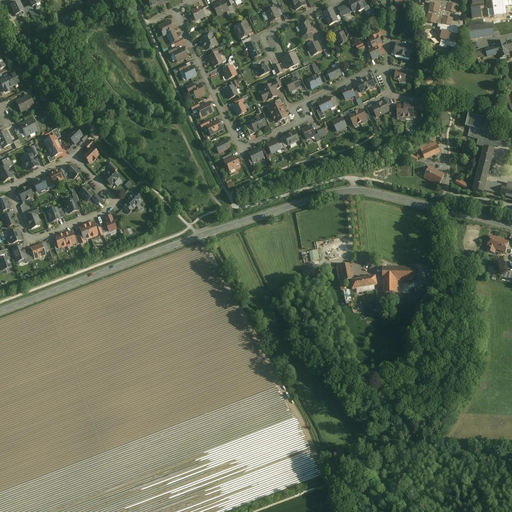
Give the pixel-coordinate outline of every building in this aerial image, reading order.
[(161,0),(148,0),(150,8),(159,6),(158,6),(161,5),(161,6),(163,5),(163,4),(161,0)] [(290,0),(295,11),(306,6),(302,0),(290,0)] [(363,0),(355,0),(349,3),(353,12),(353,13),(357,11),(358,13),(364,10),(363,7),(366,5),(363,0)] [(443,0),(440,0),(418,0),(426,2),(425,4),(430,5),(426,22),(442,26),(443,25),(450,27),(452,20),(449,19),(450,12),(455,14),(458,1),(454,0),(450,0),(449,3),(442,2),(443,0)] [(469,0),(472,19),(481,18),(480,9),(484,9),(482,0),(469,0)] [(492,2),(493,10),(488,10),(488,17),(494,16),(494,17),(498,17),(505,16),(505,15),(506,15),(504,7),(503,7),(503,0),(501,1),(492,2)] [(223,2),(219,4),(220,4),(218,5),(212,7),(216,13),(218,12),(219,14),(222,12),(223,13),(225,12),(227,11),(226,9),(223,2)] [(18,3),(11,6),(14,12),(15,16),(23,12),(18,3)] [(349,4),(342,8),(346,15),(353,12),(349,4)] [(231,6),(226,9),(227,11),(225,12),(228,18),(235,14),(231,6)] [(208,7),(201,11),(205,17),(204,17),(205,18),(211,15),(208,7)] [(346,15),(342,8),(338,10),(341,17),(346,15)] [(197,9),(194,10),(191,12),(193,17),(193,19),(195,20),(195,21),(199,19),(199,20),(204,17),(205,17),(201,11),(200,9),(198,10),(197,9)] [(274,9),(265,13),(270,23),(279,18),(276,12),(275,9),(274,9)] [(331,9),(323,14),(329,26),(337,22),(331,9)] [(307,22),(298,27),(299,27),(301,30),(300,32),(303,36),(303,37),(310,33),(312,32),(310,29),(311,28),(310,27),(309,27),(307,22)] [(170,23),(159,28),(163,37),(166,36),(171,45),(178,41),(173,32),(174,32),(170,23)] [(245,23),(235,27),(239,34),(237,35),(239,40),(240,40),(248,36),(251,35),(245,23)] [(492,25),(468,28),(470,40),(493,37),(492,25)] [(347,27),(341,30),(342,33),(335,36),(338,41),(337,41),(339,47),(348,42),(346,38),(351,36),(347,27)] [(310,33),(303,37),(303,36),(302,37),(304,41),(312,37),(310,33)] [(209,36),(200,41),(204,49),(205,48),(206,51),(217,46),(212,37),(211,35),(209,36)] [(248,36),(240,40),(242,45),(251,41),(248,36)] [(372,39),(369,40),(373,47),(373,48),(380,45),(381,45),(377,38),(377,36),(372,39)] [(505,42),(496,45),(496,48),(498,54),(500,60),(505,59),(504,57),(509,56),(508,53),(511,51),(511,48),(510,42),(505,43),(505,42)] [(317,43),(308,47),(313,57),(322,52),(317,43)] [(255,44),(247,48),(252,59),(261,55),(255,44)] [(362,44),(359,45),(359,46),(356,47),(358,52),(364,49),(362,44)] [(407,47),(396,44),(396,48),(394,55),(409,58),(410,55),(412,55),(412,50),(411,50),(412,48),(407,47)] [(496,48),(485,51),(486,54),(487,58),(498,54),(496,48)] [(370,52),(369,52),(373,61),(381,57),(378,50),(377,49),(370,52)] [(171,55),(176,66),(187,60),(182,50),(171,55)] [(485,51),(475,54),(477,59),(486,56),(485,55),(486,54),(485,51)] [(212,55),(208,57),(213,68),(222,64),(218,55),(217,53),(212,55)] [(294,54),(287,57),(287,56),(281,59),(282,61),(284,60),(286,64),(287,64),(289,68),(292,66),(292,68),(299,65),(294,54)] [(286,64),(284,60),(282,61),(281,59),(280,60),(285,69),(287,68),(287,69),(289,68),(287,64),(286,64)] [(230,67),(223,71),(227,80),(235,76),(234,73),(234,71),(238,69),(234,61),(229,64),(230,67)] [(339,62),(335,64),(337,68),(339,72),(343,70),(339,62)] [(185,65),(178,69),(180,73),(183,72),(182,72),(187,69),(185,65)] [(266,65),(256,70),(260,77),(269,73),(266,65)] [(278,65),(272,68),(276,76),(282,73),(278,65)] [(187,69),(182,72),(183,72),(187,81),(196,76),(191,67),(187,69)] [(337,68),(327,73),(331,81),(341,76),(339,72),(337,68)] [(415,71),(407,69),(406,74),(406,76),(415,78),(415,71)] [(406,74),(396,71),(394,80),(398,81),(399,83),(401,82),(404,83),(406,76),(406,74)] [(297,72),(291,75),(293,80),(295,79),(296,81),(300,79),(297,72)] [(18,73),(14,75),(10,77),(14,86),(23,82),(18,73)] [(317,76),(307,81),(309,85),(309,87),(310,89),(311,89),(312,90),(322,85),(317,76)] [(10,77),(0,81),(0,83),(4,91),(14,86),(10,77)] [(370,78),(367,80),(367,79),(365,81),(364,82),(368,91),(371,89),(371,88),(374,86),(371,80),(370,78)] [(293,80),(285,84),(287,88),(286,89),(288,92),(289,92),(289,93),(299,88),(296,81),(295,79),(293,80)] [(278,80),(272,83),(273,85),(276,90),(282,87),(278,80)] [(362,82),(359,83),(360,84),(357,85),(358,87),(361,93),(363,92),(364,92),(368,91),(364,82),(362,82)] [(192,84),(185,87),(188,94),(192,92),(191,89),(194,88),(192,84)] [(200,86),(195,88),(194,88),(191,89),(192,92),(196,99),(204,95),(200,85),(199,86),(200,86)] [(266,88),(263,90),(264,92),(263,93),(265,96),(261,98),(263,102),(267,100),(267,101),(270,100),(271,100),(273,99),(273,98),(277,97),(276,97),(274,92),(274,91),(276,90),(273,85),(269,87),(268,85),(265,87),(266,88)] [(230,88),(225,91),(226,93),(225,95),(227,95),(229,100),(237,96),(234,89),(233,87),(230,88)] [(350,88),(341,92),(346,101),(354,97),(355,97),(353,94),(350,88)] [(25,98),(16,103),(21,113),(33,106),(29,96),(25,98)] [(241,98),(233,102),(235,107),(241,104),(243,103),(241,98)] [(335,98),(330,101),(333,107),(334,106),(335,108),(339,106),(335,98)] [(329,99),(318,104),(322,113),(322,112),(326,110),(327,111),(329,110),(329,108),(333,107),(330,101),(329,99)] [(386,104),(385,102),(384,102),(385,103),(382,104),(382,103),(378,105),(383,114),(389,112),(387,107),(386,104)] [(199,108),(196,110),(198,113),(197,113),(197,114),(198,117),(199,117),(200,117),(201,119),(202,119),(206,117),(206,116),(213,113),(208,104),(199,108)] [(235,107),(233,108),(234,108),(234,109),(233,110),(235,113),(236,113),(238,116),(237,116),(237,117),(246,113),(246,112),(245,113),(244,111),(245,110),(243,106),(242,106),(241,104),(235,107)] [(276,106),(275,107),(274,106),(272,107),(272,108),(271,108),(272,110),(270,111),(269,112),(272,117),(284,111),(282,108),(281,107),(280,105),(280,104),(276,106)] [(378,105),(375,107),(372,108),(373,111),(374,113),(376,118),(377,118),(377,117),(383,114),(378,105)] [(413,105),(404,105),(404,106),(402,106),(402,107),(397,107),(397,117),(401,117),(401,119),(406,119),(406,116),(413,116),(413,105)] [(284,111),(272,117),(274,122),(275,122),(277,121),(278,123),(279,122),(280,123),(281,122),(281,121),(283,120),(287,118),(286,117),(285,115),(284,111)] [(356,113),(354,114),(354,113),(350,115),(349,116),(350,119),(353,126),(366,120),(362,111),(360,112),(360,111),(356,112),(356,113)] [(493,121),(468,115),(465,127),(470,129),(490,134),(493,121)] [(254,119),(249,121),(250,125),(254,132),(265,127),(261,117),(255,119),(254,119)] [(33,120),(26,123),(27,125),(18,130),(19,133),(23,131),(26,137),(38,131),(33,120)] [(340,121),(338,120),(336,121),(335,123),(333,124),(337,133),(344,129),(345,128),(346,128),(342,120),(340,121)] [(209,125),(206,127),(210,136),(222,131),(217,121),(209,125)] [(250,125),(245,128),(249,136),(255,134),(254,132),(250,125)] [(311,127),(301,131),(306,140),(310,138),(311,139),(314,137),(316,136),(315,136),(311,127)] [(503,140),(489,136),(490,134),(470,129),(467,138),(478,140),(495,145),(502,146),(503,140)] [(61,138),(57,130),(51,132),(54,137),(55,140),(61,138)] [(75,130),(72,133),(71,132),(67,136),(71,140),(70,141),(75,145),(80,140),(83,138),(83,137),(75,130)] [(6,132),(0,135),(0,150),(12,144),(6,132)] [(294,133),(284,137),(284,138),(288,146),(298,141),(294,133)] [(54,137),(46,141),(48,145),(45,147),(50,157),(51,159),(54,157),(62,153),(59,148),(60,147),(58,145),(58,144),(55,140),(54,137)] [(284,138),(280,140),(282,143),(284,148),(288,146),(284,138)] [(226,140),(214,146),(215,148),(215,149),(215,150),(216,151),(217,152),(218,154),(230,149),(226,140)] [(476,146),(484,148),(494,151),(495,145),(478,140),(476,146)] [(19,141),(13,143),(16,149),(22,147),(19,141)] [(90,141),(85,146),(88,150),(94,145),(90,141)] [(276,141),(266,146),(271,154),(280,150),(278,145),(276,141)] [(436,143),(420,150),(421,152),(433,147),(437,145),(436,143)] [(27,150),(31,157),(31,158),(33,157),(37,155),(33,147),(27,150)] [(433,147),(421,152),(423,157),(435,152),(433,147)] [(494,151),(484,148),(476,179),(486,181),(494,151)] [(92,149),(83,157),(86,161),(89,164),(93,161),(93,162),(96,159),(95,158),(98,156),(92,149)] [(259,149),(248,154),(253,163),(255,162),(257,163),(258,162),(259,161),(258,160),(263,158),(259,149)] [(31,157),(25,160),(30,171),(38,167),(33,157),(31,158),(31,157)] [(234,160),(233,158),(231,159),(227,161),(224,163),(226,168),(227,167),(229,172),(235,169),(235,170),(240,168),(236,161),(234,160)] [(9,159),(2,162),(6,170),(8,169),(13,166),(9,159)] [(117,170),(111,163),(106,168),(111,172),(112,172),(113,174),(117,170)] [(80,173),(73,166),(72,168),(72,169),(71,169),(70,169),(67,172),(67,173),(68,174),(74,180),(80,173)] [(444,176),(430,168),(424,179),(438,186),(444,176)] [(6,170),(0,172),(0,175),(3,182),(12,178),(8,169),(6,170)] [(58,171),(49,176),(50,177),(53,185),(62,180),(58,171)] [(113,174),(112,172),(111,172),(109,174),(106,176),(107,177),(104,179),(111,186),(113,183),(114,184),(117,182),(116,181),(118,179),(113,174)] [(511,184),(508,184),(507,188),(503,187),(503,186),(486,182),(486,181),(476,179),(473,191),(484,194),(484,193),(483,193),(484,191),(501,195),(500,197),(511,199),(511,184)] [(42,180),(39,181),(36,182),(33,184),(37,193),(46,189),(47,189),(43,182),(42,180)] [(27,187),(22,189),(23,190),(17,193),(22,203),(23,203),(27,201),(27,202),(30,200),(30,199),(33,198),(27,187)] [(86,188),(79,194),(86,202),(91,198),(93,196),(90,192),(91,192),(88,190),(86,188)] [(141,201),(134,194),(126,202),(127,204),(133,209),(136,206),(137,206),(138,205),(138,204),(141,201)] [(101,201),(96,196),(92,200),(97,205),(101,201)] [(0,202),(0,209),(1,212),(10,209),(6,200),(0,202)] [(73,200),(65,203),(70,215),(77,212),(74,204),(73,200)] [(27,201),(23,203),(23,204),(20,207),(22,214),(27,212),(30,211),(27,202),(27,201)] [(133,209),(127,204),(122,209),(128,215),(133,210),(133,209)] [(30,211),(27,212),(29,218),(35,216),(38,215),(35,209),(30,211)] [(56,209),(47,213),(49,219),(48,219),(50,223),(51,223),(60,220),(60,219),(57,211),(56,209)] [(6,217),(3,218),(3,219),(5,225),(6,228),(15,225),(14,222),(13,218),(12,218),(11,215),(6,217)] [(29,218),(27,219),(31,230),(40,227),(35,216),(29,218)] [(116,230),(111,216),(105,219),(107,224),(105,224),(109,233),(116,230)] [(92,224),(88,226),(88,225),(86,226),(91,238),(97,236),(95,231),(93,224),(92,224)] [(105,224),(100,226),(101,229),(103,235),(109,233),(105,224)] [(86,226),(84,227),(79,229),(82,236),(84,241),(91,238),(86,226)] [(9,231),(1,234),(4,239),(9,237),(8,235),(11,234),(9,231)] [(11,234),(8,235),(9,237),(12,245),(21,241),(18,233),(19,233),(18,231),(11,234)] [(63,235),(63,236),(67,246),(67,247),(68,250),(67,247),(75,244),(73,238),(71,233),(63,235)] [(63,235),(55,238),(57,242),(56,243),(57,243),(59,248),(62,247),(62,248),(67,247),(67,246),(63,236),(63,235)] [(509,243),(490,237),(486,252),(494,254),(496,250),(506,253),(509,243)] [(41,245),(31,248),(36,260),(45,257),(44,253),(41,245)] [(22,247),(12,251),(13,254),(15,260),(15,259),(17,263),(25,260),(26,259),(25,255),(24,254),(25,254),(24,254),(23,250),(22,247)] [(317,251),(309,253),(311,263),(319,262),(317,251)] [(7,258),(0,260),(0,263),(3,272),(11,269),(7,258)] [(349,265),(341,267),(344,282),(352,281),(349,265)] [(414,268),(383,268),(383,294),(397,294),(397,281),(414,281),(414,268)] [(511,274),(501,272),(500,276),(503,277),(502,278),(507,280),(506,282),(509,283),(510,280),(511,280),(511,274)] [(375,277),(350,282),(352,291),(377,286),(375,277)]
